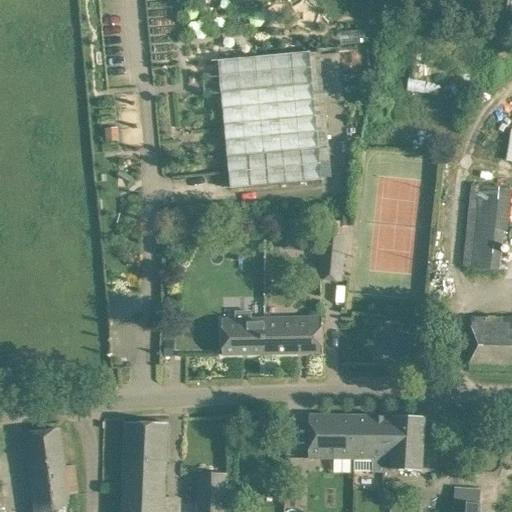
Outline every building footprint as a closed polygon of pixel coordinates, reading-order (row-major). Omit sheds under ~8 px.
[(310,52),(219,60),(231,189),(322,181),(310,52)] [(451,96),(457,67),(414,58),(408,87),(451,96)] [(395,130),(425,135),(427,122),(397,118),(395,130)] [(118,128),(106,129),(107,141),(119,140),(118,128)] [(499,267),(502,229),(508,230),(511,189),(471,186),(463,266),(498,271),(499,267)] [(286,248),(303,250),(304,221),(287,219),(286,248)] [(346,238),(323,236),(319,279),(342,281),(346,238)] [(323,353),(322,317),(268,318),(268,336),(265,336),(265,354),(323,353)] [(511,318),(471,317),(470,369),(511,370),(511,318)] [(268,336),(268,318),(222,319),(222,335),(222,355),(265,354),(265,336),(268,336)] [(163,334),(163,341),(164,341),(164,355),(173,355),(174,334),(163,334)] [(356,416),(310,415),(309,458),(354,459),(356,459),(356,416)] [(354,472),(386,473),(387,444),(393,444),(395,416),(356,416),(356,459),(354,459),(354,472)] [(387,444),(386,473),(392,473),(392,471),(421,472),(425,417),(395,416),(393,444),(387,444)] [(127,422),(126,442),(125,511),(167,511),(169,423),(127,422)] [(32,511),(68,511),(66,495),(76,493),(73,466),(63,467),(58,429),(23,433),(32,511)] [(196,511),(226,511),(228,475),(198,474),(196,511)] [(284,487),(284,508),(301,508),(301,487),(284,487)] [(452,501),(451,511),(480,511),(481,502),(452,501)]
